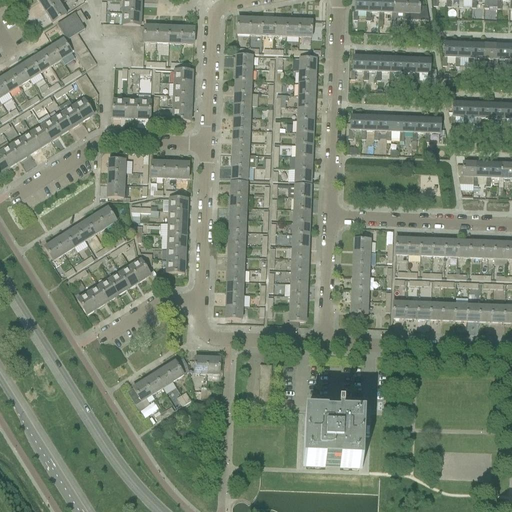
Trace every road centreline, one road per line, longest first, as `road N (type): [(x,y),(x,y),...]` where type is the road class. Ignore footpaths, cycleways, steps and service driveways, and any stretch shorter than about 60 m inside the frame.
road 1 (secondary): [(159,511),(101,441),(0,279)]
road 2 (unclassified): [(329,220),(339,0)]
road 3 (unclassified): [(19,191),(98,145),(208,146)]
road 4 (unclassified): [(511,353),(323,344)]
road 5 (unclassified): [(511,227),(329,220)]
road 6 (unclassified): [(208,146),(212,21),(226,5),(256,0)]
road 7 (secondary): [(0,374),(85,511)]
road 8 (unclassified): [(200,302),(208,146)]
road 9 (unclassified): [(323,344),(329,220)]
